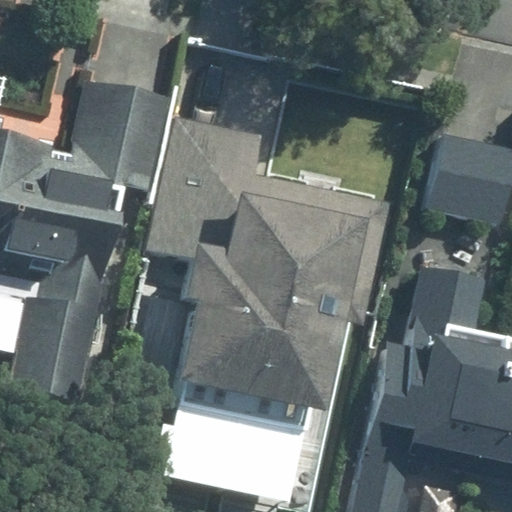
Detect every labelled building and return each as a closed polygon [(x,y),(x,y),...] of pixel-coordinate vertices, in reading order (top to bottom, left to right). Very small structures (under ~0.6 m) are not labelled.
[(142,190),(162,97),(82,80),(64,163),(42,158),(45,144),(0,135),(0,302),(16,306),(0,380),(0,394),(65,408),(113,183),(142,190)] [(253,134),(167,115),(142,234),(175,241),(163,297),(174,300),(157,382),(302,413),(322,319),(351,326),(378,202),(244,174),(253,134)] [(510,147),(437,132),(420,211),(493,226),(510,147)] [(392,511),(403,462),(462,474),(490,335),(470,331),(481,279),(412,264),(395,342),(377,338),(340,511),(392,511)] [(511,511),(511,340),(490,335),(462,474),(511,484),(511,511)]
